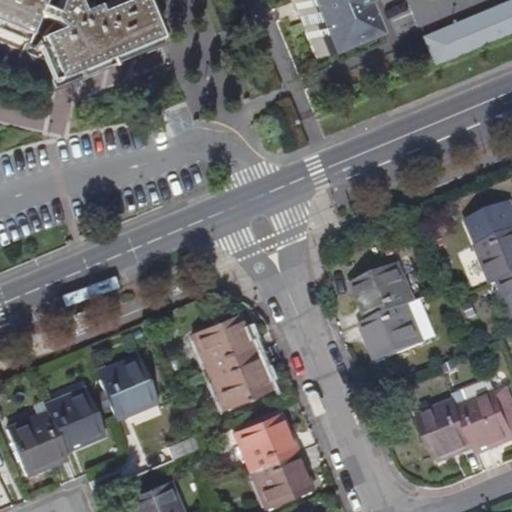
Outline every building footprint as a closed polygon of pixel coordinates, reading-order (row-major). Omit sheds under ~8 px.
[(39,4),(40,0),(0,0),(0,36),(21,45),(39,4)] [(0,36),(0,47),(36,62),(41,66),(45,75),(54,94),(171,45),(152,0),(142,0),(158,39),(57,79),(38,31),(57,15),(57,13),(39,4),(21,45),(0,36)] [(142,0),(113,0),(77,14),(78,10),(78,6),(77,2),(75,0),(58,0),(58,2),(56,4),(56,8),(56,11),(57,13),(57,15),(38,31),(57,79),(158,39),(142,0)] [(363,38),(346,0),(290,0),(315,58),(363,38)] [(434,67),(511,34),(511,0),(422,37),(434,67)] [(120,82),(163,61),(159,53),(116,73),(120,82)] [(511,276),(511,229),(474,245),(491,285),(494,283),(511,276)] [(412,304),(396,265),(349,285),(365,324),(412,304)] [(511,319),(511,276),(494,283),(509,320),(511,319)] [(434,338),(419,302),(412,304),(365,324),(359,326),(374,364),(419,346),(419,344),(434,338)] [(249,355),(234,318),(189,336),(204,374),(249,355)] [(87,354),(115,421),(155,405),(136,358),(103,371),(95,351),(87,354)] [(265,393),(249,355),(204,374),(219,411),(265,393)] [(471,447),(474,454),(511,440),(509,434),(511,433),(511,408),(503,387),(493,392),(488,380),(450,395),(452,401),(454,407),(471,447)] [(107,405),(101,391),(93,394),(99,408),(107,405)] [(101,439),(82,392),(43,408),(46,416),(62,454),(101,439)] [(46,416),(43,408),(40,401),(30,405),(36,420),(46,416)] [(454,407),(452,401),(413,416),(432,462),(471,447),(454,407)] [(62,454),(46,416),(36,420),(6,432),(25,479),(65,463),(62,454)] [(291,455),(275,417),(230,436),(246,473),(291,455)] [(265,511),(307,495),(291,455),(246,473),(261,511),(265,511)] [(174,511),(163,484),(118,503),(121,511),(174,511)]
